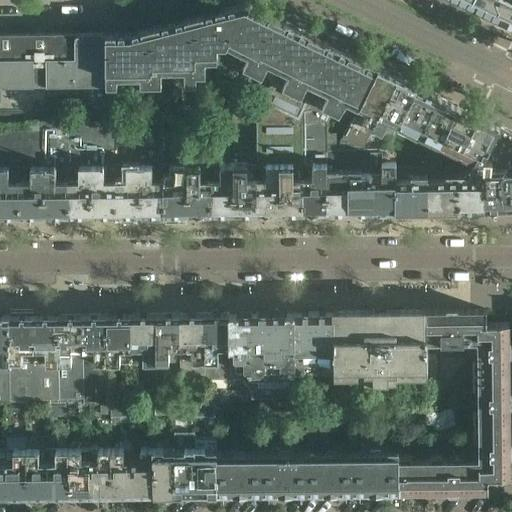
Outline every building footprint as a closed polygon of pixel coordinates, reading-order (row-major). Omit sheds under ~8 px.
[(511,0),(468,0),(511,21),(511,0)] [(252,70),(278,18),(245,3),(217,10),(217,44),(227,44),(230,38),(242,43),(238,51),(224,52),(224,65),(231,65),(233,61),(252,70)] [(217,44),(217,10),(195,16),(196,74),(206,74),(206,53),(218,53),(217,44)] [(196,74),(195,16),(173,21),(173,63),(185,63),(185,83),(196,83),(196,74)] [(279,61),(295,27),(278,18),(252,70),(261,75),(270,57),(279,61)] [(173,63),(173,21),(151,27),(151,84),(162,84),(162,63),(173,63)] [(151,84),(151,27),(129,32),(129,70),(141,70),(141,84),(151,84)] [(283,105),(288,94),(316,37),(295,27),(279,61),(290,67),(282,84),(285,86),(275,107),(280,110),(283,105)] [(129,70),(129,32),(107,33),(107,82),(107,84),(117,84),(117,70),(129,70)] [(0,82),(107,82),(107,33),(0,33),(0,82)] [(320,81),(336,47),(316,37),(288,94),(293,96),(296,91),(300,93),(308,75),(320,81)] [(332,109),(357,57),(336,47),(320,81),(332,87),(323,104),(332,109)] [(361,101),(378,67),(357,57),(332,109),(339,112),(350,96),(361,101)] [(374,127),(398,77),(378,67),(361,101),(361,102),(372,108),(365,123),(374,127)] [(401,122),(418,87),(398,77),(374,127),(383,131),(390,117),(401,122)] [(421,132),(438,96),(418,87),(401,122),(421,132)] [(252,100),(255,93),(244,88),(237,102),(251,102),(252,100)] [(441,141),(458,106),(438,96),(421,132),(411,153),(430,152),(436,139),(441,141)] [(275,122),(280,110),(275,107),(266,103),(265,106),(258,103),(252,100),(251,102),(237,102),(218,102),(206,102),(174,103),(162,103),(152,103),(152,121),(178,121),(187,121),(195,120),(195,123),(225,122),(233,122),(242,122),(271,122),(275,122)] [(285,122),(291,109),(283,105),(280,110),(275,122),(280,122),(285,122)] [(455,165),(479,116),(458,106),(441,141),(430,166),(455,165)] [(119,121),(118,108),(107,108),(107,121),(115,121),(119,121)] [(484,159),(500,126),(479,116),(455,165),(459,165),(475,158),(484,159)] [(355,135),(362,122),(353,118),(347,131),(349,132),(355,135)] [(195,132),(195,123),(195,120),(187,121),(187,132),(195,132)] [(100,133),(100,121),(91,122),(91,133),(100,133)] [(115,121),(107,121),(103,121),(103,134),(115,134),(115,121)] [(139,132),(139,121),(131,121),(131,132),(139,132)] [(148,132),(148,121),(139,121),(139,132),(148,132)] [(187,132),(187,121),(178,121),(178,132),(187,132)] [(326,134),(326,121),(303,121),(303,136),(326,135),(326,134)] [(336,134),(336,126),(326,121),(326,134),(336,134)] [(91,133),(91,122),(82,122),(83,133),(91,133)] [(233,133),(233,122),(225,122),(225,133),(233,133)] [(242,133),(242,122),(233,122),(233,133),(242,133)] [(280,133),(280,122),(275,122),(271,122),(271,133),(280,133)] [(298,136),(298,125),(283,125),(283,136),(298,136)] [(506,209),(505,163),(511,149),(511,132),(500,126),(484,159),(484,209),(506,209)] [(357,136),(355,135),(349,132),(349,145),(357,145),(357,136)] [(0,214),(20,214),(20,185),(19,135),(0,135),(0,214)] [(397,156),(401,148),(398,147),(399,144),(396,143),(395,145),(391,143),(387,151),(395,155),(397,156)] [(327,211),(326,173),(326,150),(312,151),(312,180),(303,180),(304,182),(304,211),(327,211)] [(396,210),(396,179),(395,155),(372,155),(373,173),(373,210),(396,210)] [(484,209),(484,159),(475,158),(469,168),(469,178),(459,178),(459,209),(484,209)] [(257,212),(257,183),(247,183),(247,163),(234,164),(234,212),(257,212)] [(281,211),(280,163),(267,163),(267,182),(257,183),(257,212),(281,211)] [(304,211),(304,182),(293,182),(293,163),(280,163),(281,211),(304,211)] [(140,213),(140,164),(127,165),(127,184),(116,184),(116,213),(140,213)] [(164,213),(164,184),(153,184),(152,164),(140,164),(140,213),(164,213)] [(188,212),(187,164),(174,164),(174,183),(164,184),(164,213),(188,212)] [(211,212),(211,183),(201,183),(200,164),(187,164),(188,212),(211,212)] [(234,212),(234,164),(220,164),(221,183),(211,183),(211,212),(234,212)] [(68,214),(68,185),(56,185),(56,165),(43,166),(44,214),(68,214)] [(92,213),(92,165),(67,165),(68,185),(68,214),(92,213)] [(116,213),(116,184),(105,184),(104,165),(92,165),(92,213),(116,213)] [(44,214),(43,166),(31,166),(31,185),(20,185),(20,214),(44,214)] [(350,211),(350,173),(326,173),(327,211),(350,211)] [(373,210),(373,173),(350,173),(350,211),(373,210)] [(428,210),(427,178),(396,179),(396,210),(428,210)] [(459,209),(459,178),(427,178),(428,210),(459,209)] [(477,326),(477,309),(426,310),(427,340),(469,340),(469,326),(477,326)] [(509,373),(508,322),(486,322),(486,309),(477,309),(477,326),(469,326),(469,340),(477,340),(478,373),(509,373)] [(427,373),(427,340),(426,310),(334,311),(335,368),(335,374),(364,374),(364,378),(374,378),(374,380),(388,379),(388,378),(397,377),(397,373),(427,373)] [(296,369),(295,311),(229,312),(230,374),(230,380),(245,380),(245,388),(253,388),(253,396),(296,395),(296,369)] [(335,368),(334,311),(295,311),(296,369),(305,369),(305,350),(325,350),(325,368),(335,368)] [(205,312),(180,313),(181,342),(181,378),(206,377),(206,374),(205,312)] [(230,374),(229,312),(205,312),(206,374),(230,374)] [(108,362),(107,313),(83,314),(83,344),(95,343),(95,362),(108,362)] [(132,343),(132,313),(107,313),(108,362),(121,362),(120,343),(132,343)] [(157,361),(156,313),(132,313),(132,343),(144,343),(144,361),(157,361)] [(181,342),(180,313),(156,313),(157,361),(169,361),(169,343),(181,342)] [(0,360),(10,360),(10,315),(0,314),(0,360)] [(34,344),(34,314),(10,315),(10,360),(10,363),(23,363),(23,344),(34,344)] [(59,362),(58,314),(34,314),(34,344),(46,344),(46,363),(59,362)] [(83,344),(83,314),(58,314),(59,362),(59,397),(84,397),(83,344)] [(509,423),(509,393),(509,373),(478,373),(478,424),(509,423)] [(206,402),(206,390),(197,390),(197,402),(204,402),(206,402)] [(215,402),(215,390),(206,390),(206,402),(215,402)] [(108,403),(108,391),(99,391),(99,403),(100,403),(108,403)] [(117,403),(117,391),(108,391),(108,403),(110,403),(117,403)] [(157,403),(157,391),(148,391),(148,403),(152,403),(157,403)] [(166,403),(166,391),(157,391),(157,403),(162,403),(166,403)] [(20,404),(20,392),(11,392),(11,404),(16,404),(20,404)] [(195,413),(195,402),(185,402),(185,413),(195,413)] [(204,413),(204,402),(197,402),(195,402),(195,413),(204,413)] [(110,414),(110,403),(108,403),(100,403),(100,414),(110,414)] [(120,414),(120,403),(117,403),(110,403),(110,414),(120,414)] [(152,414),(152,403),(148,403),(142,403),(143,414),(152,414)] [(162,414),(162,403),(157,403),(152,403),(152,414),(162,414)] [(26,415),(26,404),(20,404),(16,404),(16,415),(26,415)] [(36,415),(35,404),(26,404),(26,415),(36,415)] [(68,414),(68,404),(58,404),(58,415),(68,414)] [(78,414),(78,404),(68,404),(68,414),(78,414)] [(510,476),(509,423),(478,424),(479,458),(479,473),(479,489),(488,489),(488,476),(510,476)] [(153,493),(153,448),(140,448),(140,464),(132,464),(132,493),(153,493)] [(174,493),(174,455),(163,455),(163,448),(153,448),(153,493),(174,493)] [(196,492),(195,448),(185,448),(185,455),(174,455),(174,493),(196,492)] [(217,492),(216,455),(205,455),(205,448),(195,448),(196,492),(217,492)] [(69,494),(68,449),(56,449),(56,465),(47,465),(48,494),(69,494)] [(90,494),(90,464),(81,464),(81,449),(68,449),(69,494),(90,494)] [(111,493),(111,449),(98,449),(98,464),(90,464),(90,494),(111,493)] [(132,493),(132,464),(123,464),(123,449),(111,449),(111,493),(132,493)] [(399,490),(398,459),(398,449),(394,449),(394,454),(380,455),(380,449),(370,449),(370,455),(356,455),(356,450),(353,450),(353,491),(399,490)] [(27,494),(26,450),(13,450),(14,465),(5,465),(6,495),(27,494)] [(48,494),(47,465),(39,465),(38,450),(26,450),(27,494),(48,494)] [(308,491),(307,450),(304,450),(304,455),(290,456),(290,450),(278,450),(278,456),(265,456),(265,451),(262,451),(262,492),(308,491)] [(353,491),(353,450),(349,450),(349,455),(335,455),(335,450),(324,450),(324,455),(311,455),(311,450),(307,450),(308,491),(353,491)] [(262,492),(262,451),(259,451),(259,456),(245,456),(244,451),(234,451),(234,456),(221,456),(221,451),(216,451),(216,455),(217,492),(262,492)] [(427,490),(427,458),(398,459),(399,490),(427,490)] [(479,489),(479,473),(479,458),(427,458),(427,490),(448,490),(448,492),(460,492),(460,490),(479,489)]
